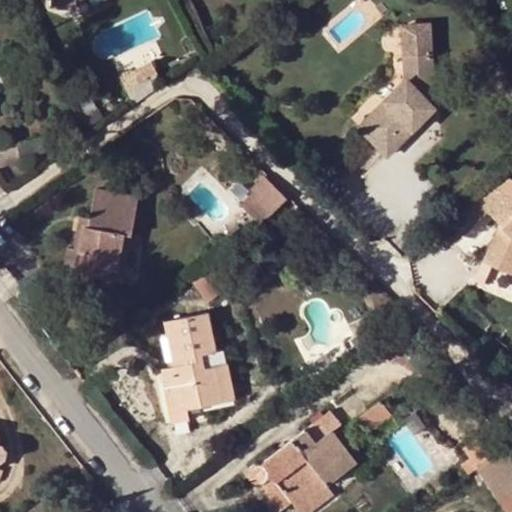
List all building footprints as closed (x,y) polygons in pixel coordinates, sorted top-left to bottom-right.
[(405,84),(407,82),(425,100),(434,90),(432,54),(403,56),(405,84)] [(151,61),(122,75),(129,89),(158,75),(151,61)] [(425,100),(407,82),(405,84),(360,127),(387,153),(433,108),(425,100)] [(68,108),(62,112),(74,137),(81,133),(68,108)] [(42,139),(18,142),(20,156),(45,152),(42,139)] [(288,199),(264,175),(250,189),(252,192),(239,205),(261,226),(288,199)] [(488,211),(499,224),(502,227),(495,242),(492,240),(483,261),(511,273),(511,189),(505,196),(493,183),(463,210),(474,223),(488,211)] [(137,196),(95,189),(89,220),(94,220),(93,229),(83,228),(80,251),(73,249),(66,248),(61,280),(92,285),(93,278),(95,268),(118,272),(124,234),(131,236),(137,196)] [(94,220),(89,220),(78,218),(73,249),(80,251),(83,228),(93,229),(94,220)] [(502,227),(499,224),(492,240),(495,242),(502,227)] [(93,278),(123,283),(131,236),(124,234),(118,272),(95,268),(93,278)] [(163,387),(170,421),(170,422),(188,418),(187,410),(222,403),(216,366),(206,367),(203,354),(213,352),(214,351),(207,312),(164,321),(168,342),(174,341),(177,358),(181,358),(182,363),(173,366),(161,368),(165,386),(163,387)] [(168,342),(173,366),(182,363),(181,358),(177,358),(174,341),(168,342)] [(216,366),(213,352),(203,354),(206,367),(216,366)] [(225,363),(216,366),(222,403),(232,400),(225,363)] [(381,400),(358,417),(370,433),(393,416),(381,400)] [(339,425),(329,411),(259,465),(256,464),(252,465),(249,467),(248,472),(249,476),(252,481),(255,483),(259,483),(267,479),(272,475),(277,482),(272,486),(267,490),(266,491),(264,494),(264,499),(273,511),(279,511),(293,503),(300,511),(307,511),(332,493),(325,485),(355,463),(331,431),(339,425)] [(479,468),(507,449),(493,426),(462,449),(477,470),(479,468)] [(511,468),(511,455),(507,449),(479,468),(488,482),(506,471),(511,468)] [(511,468),(506,471),(488,482),(500,505),(511,497),(511,468)] [(272,475),(267,479),(272,486),(277,482),(272,475)]
